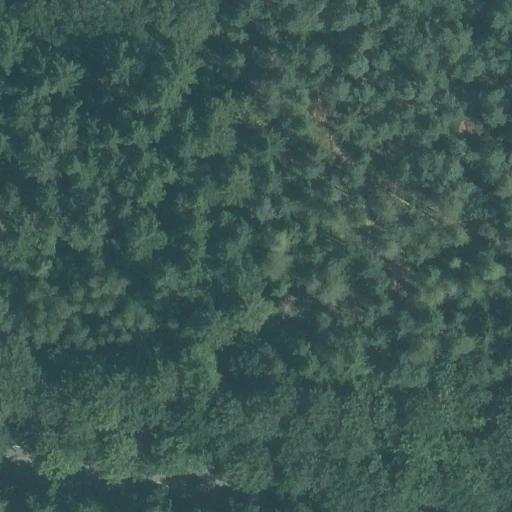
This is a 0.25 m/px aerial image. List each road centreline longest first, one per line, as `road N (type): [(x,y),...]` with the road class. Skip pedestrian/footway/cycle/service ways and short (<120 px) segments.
road 1 (track): [(511,403),(229,386),(254,278),(238,128),(205,0)]
road 2 (secondary): [(464,511),(0,462)]
